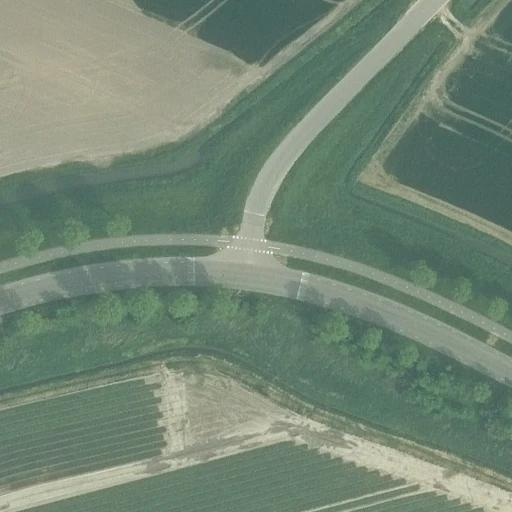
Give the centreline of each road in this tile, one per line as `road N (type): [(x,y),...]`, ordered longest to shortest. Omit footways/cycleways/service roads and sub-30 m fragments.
road 1 (unclassified): [(245,276),(253,213),(285,153),(434,0)]
road 2 (secondary): [(511,376),(368,306),(245,276)]
road 3 (secondary): [(245,276),(156,272),(0,301)]
